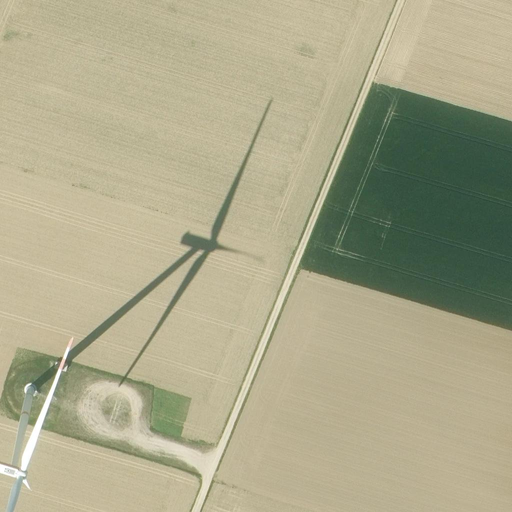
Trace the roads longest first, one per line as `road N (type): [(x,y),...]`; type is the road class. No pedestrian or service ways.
road 1 (track): [(194,511),(401,0)]
road 2 (track): [(214,463),(58,418)]
